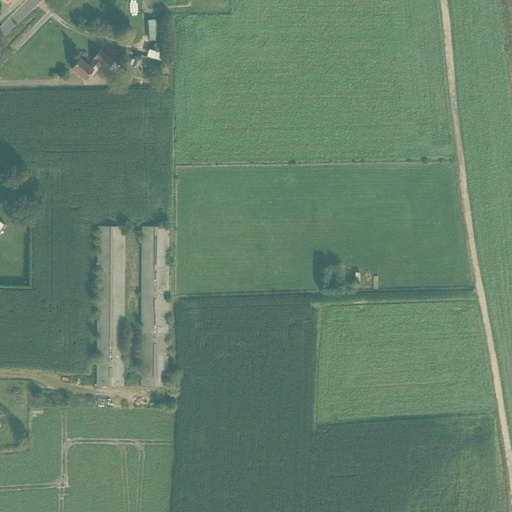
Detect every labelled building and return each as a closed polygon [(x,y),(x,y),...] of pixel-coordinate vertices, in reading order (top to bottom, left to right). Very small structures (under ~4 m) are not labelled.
[(149,41),(165,40),(163,19),(148,20),(149,41)] [(154,43),(153,48),(164,51),(166,47),(154,43)] [(166,55),(149,50),(146,57),(164,62),(166,55)] [(71,70),(79,76),(85,80),(93,71),(95,72),(100,65),(107,70),(113,74),(119,67),(100,51),(93,60),(88,66),(80,60),(71,70)] [(155,68),(161,76),(167,71),(161,64),(155,68)] [(123,227),(98,227),(97,387),(122,387),(123,227)] [(142,227),(141,387),(166,387),(168,227),(142,227)] [(325,271),(326,288),(338,288),(338,270),(325,271)]
